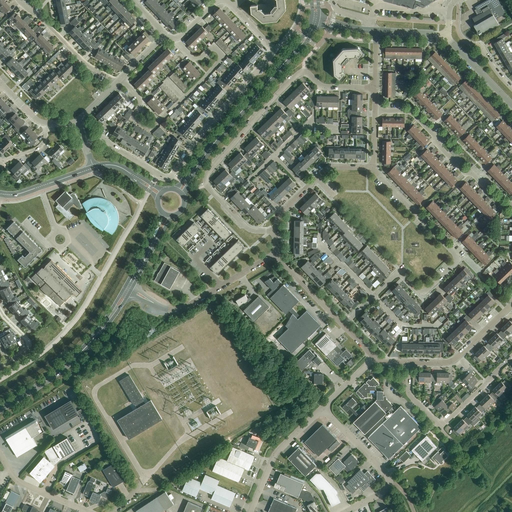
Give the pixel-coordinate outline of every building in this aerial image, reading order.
[(105,8),(107,9),(116,1),(115,0),(109,0),(106,3),(108,5),(105,8)] [(155,0),(149,6),(152,10),(159,4),(157,2),(158,0),(155,0)] [(276,0),(277,5),(275,6),(274,6),(272,7),(271,8),(272,10),(271,10),(271,13),(265,13),(258,7),(257,5),(251,6),(251,11),(251,13),(253,14),(261,21),(262,23),(264,22),(275,21),(277,21),(278,19),(286,10),(285,0),(276,0)] [(360,0),(365,1),(365,0),(383,0),(383,1),(414,9),(415,5),(424,8),(435,1),(436,0),(360,0)] [(474,26),(477,31),(477,34),(478,34),(480,37),(499,25),(496,20),(505,14),(496,0),(487,0),(475,7),(477,10),(476,11),(478,15),(472,18),(476,25),(474,26)] [(112,8),(114,11),(120,4),(116,1),(107,9),(109,11),(112,8)] [(152,10),(156,14),(165,5),(164,3),(161,6),(159,4),(152,10)] [(6,4),(0,9),(0,10),(4,14),(5,13),(7,16),(12,11),(10,9),(10,8),(6,4)] [(113,16),(115,17),(124,8),(120,4),(114,11),(116,13),(113,16)] [(156,14),(160,18),(166,12),(164,9),(167,7),(165,5),(156,14)] [(119,16),(121,18),(128,12),(124,8),(115,17),(116,19),(119,16)] [(213,15),(217,19),(224,12),(220,8),(213,15)] [(164,22),(173,13),(171,11),(168,14),(166,12),(160,18),(164,22)] [(120,23),(122,25),(131,16),(128,12),(121,18),(123,21),(120,23)] [(217,19),(221,23),(227,16),(224,12),(217,19)] [(9,25),(12,28),(21,19),(17,15),(16,15),(14,13),(8,19),(10,21),(9,25)] [(164,22),(167,26),(174,19),(172,17),(175,15),(173,13),(164,22)] [(19,30),(30,19),(30,17),(29,16),(27,16),(22,20),(21,19),(12,28),(16,32),(19,30)] [(131,16),(122,25),(124,27),(127,24),(129,26),(135,20),(131,16)] [(221,23),(225,26),(231,20),(227,16),(221,23)] [(68,17),(59,19),(60,24),(61,27),(62,27),(65,27),(65,26),(65,23),(69,22),(68,17)] [(69,23),(71,26),(78,19),(76,17),(75,18),(69,23)] [(68,33),(72,37),(81,28),(80,27),(77,29),(75,27),(79,23),(78,22),(81,20),(79,18),(78,19),(71,26),(73,28),(68,33)] [(19,30),(23,34),(29,28),(27,26),(32,21),(30,19),(19,30)] [(174,19),(167,26),(171,30),(181,21),(179,19),(176,22),(174,19)] [(225,26),(228,30),(235,24),(231,20),(225,26)] [(228,30),(232,34),(239,28),(235,24),(228,30)] [(23,34),(21,36),(25,40),(27,38),(38,27),(36,25),(31,30),(29,28),(23,34)] [(202,27),(198,31),(204,37),(213,29),(209,25),(204,29),(202,27)] [(38,27),(27,38),(31,43),(34,40),(33,40),(38,36),(36,34),(42,29),(39,26),(38,27)] [(72,37),(76,40),(82,34),(80,32),(83,29),(81,28),(72,37)] [(232,34),(236,38),(242,32),(239,28),(232,34)] [(145,31),(138,37),(145,44),(149,40),(147,38),(149,36),(145,31)] [(198,31),(194,34),(200,41),(204,37),(198,31)] [(33,40),(34,40),(38,45),(49,34),(47,32),(42,36),(40,34),(38,36),(33,40)] [(82,34),(76,40),(80,44),(90,35),(88,33),(87,35),(84,32),(82,34)] [(242,32),(236,38),(240,42),(246,36),(242,32)] [(80,44),(84,48),(92,40),(90,37),(93,35),(91,33),(90,35),(80,44)] [(38,45),(42,49),(48,43),(46,40),(51,36),(49,34),(38,45)] [(194,34),(190,38),(197,45),(200,41),(194,34)] [(494,43),(497,48),(505,43),(502,39),(504,38),(502,35),(497,38),(498,41),(494,43)] [(138,37),(135,41),(141,48),(145,44),(138,37)] [(197,45),(190,38),(186,42),(189,45),(187,47),(191,52),(194,50),(193,49),(197,45)] [(92,40),(84,48),(87,52),(92,47),(94,50),(100,44),(98,42),(96,43),(92,40)] [(256,44),(253,49),(260,55),(264,51),(261,48),(263,46),(257,40),(255,43),(256,44)] [(135,41),(131,45),(137,51),(141,48),(135,41)] [(497,48),(499,53),(508,48),(510,47),(508,42),(505,43),(497,48)] [(48,43),(42,49),(46,53),(47,53),(49,55),(54,50),(52,48),(53,47),(48,43)] [(137,51),(131,45),(124,51),(129,55),(131,53),(133,55),(137,51)] [(7,55),(9,57),(13,53),(15,51),(13,48),(11,51),(7,47),(4,49),(0,53),(0,57),(2,59),(7,55)] [(94,57),(99,60),(104,51),(99,48),(99,49),(97,47),(93,52),(96,55),(94,57)] [(168,48),(164,52),(170,59),(174,55),(168,48)] [(348,61),(350,59),(349,58),(353,57),(353,56),(355,56),(359,59),(364,53),(359,49),(360,49),(358,48),(356,48),(343,49),(333,60),(334,73),(333,73),(334,75),(335,77),(336,77),(340,80),(345,75),(341,72),(341,69),(343,69),(342,66),(344,66),(345,64),(347,64),(348,63),(348,61)] [(499,53),(502,58),(511,53),(508,48),(499,53)] [(253,49),(249,53),(257,59),(260,55),(253,49)] [(99,60),(104,63),(109,54),(104,51),(99,60)] [(245,57),(246,58),(246,57),(253,63),(257,59),(249,53),(247,51),(245,53),(247,55),(245,57)] [(164,52),(160,56),(166,63),(170,59),(164,52)] [(428,59),(432,64),(440,57),(435,52),(428,59)] [(6,64),(10,68),(16,62),(12,58),(15,55),(13,53),(9,57),(11,59),(6,64)] [(502,58),(505,62),(511,58),(511,54),(511,53),(502,58)] [(104,63),(109,66),(114,57),(109,54),(104,63)] [(160,56),(156,60),(162,66),(166,63),(160,56)] [(109,66),(114,68),(119,59),(114,57),(109,66)] [(246,57),(246,58),(243,61),(250,68),(254,64),(253,63),(246,57)] [(432,64),(436,68),(444,61),(440,57),(432,64)] [(119,59),(114,68),(119,71),(124,62),(119,59)] [(156,60),(152,64),(158,70),(162,66),(156,60)] [(68,61),(63,66),(71,73),(75,69),(68,61)] [(243,61),(239,65),(245,71),(247,72),(250,68),(243,61)] [(436,68),(440,73),(448,65),(444,61),(436,68)] [(11,71),(12,73),(22,63),(20,62),(18,64),(16,62),(10,68),(12,70),(11,71)] [(187,72),(193,66),(189,62),(187,64),(185,62),(181,66),(187,72)] [(15,73),(17,75),(24,69),(22,67),(24,65),(22,63),(12,73),(14,75),(15,73)] [(148,68),(150,69),(155,74),(158,70),(152,64),(148,68)] [(237,64),(234,68),(241,75),(245,71),(239,65),(237,64)] [(440,73),(444,77),(452,69),(448,65),(440,73)] [(63,66),(59,69),(66,77),(71,73),(63,66)] [(187,72),(190,76),(197,70),(193,66),(187,72)] [(234,68),(230,72),(238,79),(241,75),(234,68)] [(24,69),(17,75),(21,79),(26,75),(28,77),(32,73),(28,69),(26,71),(24,69)] [(59,69),(55,73),(60,78),(62,81),(66,77),(59,69)] [(150,69),(146,73),(152,79),(157,75),(155,74),(150,69)] [(444,77),(449,81),(456,74),(452,69),(444,77)] [(197,70),(190,76),(194,80),(201,74),(197,70)] [(53,71),(49,75),(56,82),(60,78),(55,73),(53,71)] [(230,72),(227,76),(234,83),(238,79),(230,72)] [(146,73),(142,77),(148,83),(152,79),(146,73)] [(456,74),(449,81),(453,86),(461,78),(456,74)] [(49,75),(45,79),(52,86),(56,82),(49,75)] [(227,76),(221,82),(226,86),(228,84),(231,87),(234,83),(227,76)] [(142,77),(138,80),(145,87),(148,83),(142,77)] [(45,79),(41,83),(48,90),(52,86),(45,79)] [(145,87),(138,80),(134,84),(140,91),(145,87)] [(458,87),(463,92),(470,85),(466,80),(458,87)] [(221,82),(215,89),(223,96),(227,91),(224,89),(226,86),(221,82)] [(41,83),(36,87),(44,94),(48,90),(41,83)] [(303,83),(299,87),(306,94),(310,90),(311,92),(313,90),(309,85),(307,87),(303,83)] [(463,92),(467,96),(475,89),(470,85),(463,92)] [(44,94),(36,87),(32,91),(31,89),(29,92),(36,99),(38,97),(39,98),(44,94)] [(299,87),(295,90),(302,98),(306,94),(299,87)] [(215,89),(212,93),(219,100),(223,96),(215,89)] [(467,96),(471,100),(479,93),(475,89),(467,96)] [(295,90),(291,94),(302,106),(304,104),(300,100),(302,98),(295,90)] [(413,97),(417,101),(424,95),(420,91),(413,97)] [(119,93),(115,97),(122,104),(126,101),(128,102),(130,100),(125,95),(123,97),(119,93)] [(212,93),(208,97),(216,104),(219,100),(212,93)] [(471,100),(475,105),(483,97),(479,93),(471,100)] [(151,107),(158,100),(154,96),(152,94),(147,98),(150,100),(147,102),(151,107)] [(291,94),(287,98),(294,105),(296,103),(298,106),(300,104),(302,106),(291,94)] [(417,101),(421,105),(427,99),(424,95),(417,101)] [(202,99),(205,101),(212,108),(216,104),(208,97),(206,99),(203,96),(202,99)] [(115,97),(111,101),(118,108),(122,104),(115,97)] [(333,97),(333,107),(338,107),(338,111),(342,111),(342,103),(339,103),(339,97),(333,97)] [(475,105),(479,109),(487,102),(483,97),(475,105)] [(290,109),(287,111),(292,115),(292,116),(295,114),(290,109),(294,105),(287,98),(283,102),(290,109)] [(421,105),(425,109),(431,102),(427,99),(421,105)] [(151,107),(155,111),(162,104),(158,100),(151,107)] [(108,105),(115,112),(116,113),(120,110),(118,108),(111,101),(108,105)] [(205,101),(199,108),(202,110),(204,111),(206,109),(209,112),(212,108),(205,101)] [(425,109),(428,113),(435,106),(431,102),(425,109)] [(479,109),(484,113),(491,106),(487,102),(479,109)] [(8,113),(6,111),(9,108),(5,103),(0,107),(0,115),(3,118),(8,113)] [(162,104),(155,111),(159,115),(166,109),(162,104)] [(108,105),(104,108),(111,116),(115,112),(108,105)] [(348,110),(348,114),(356,114),(356,111),(362,111),(362,105),(352,105),(352,108),(350,108),(348,110)] [(191,112),(193,114),(201,121),(205,116),(200,112),(202,110),(199,108),(198,106),(196,109),(195,108),(193,110),(191,112)] [(428,113),(432,116),(439,110),(435,106),(428,113)] [(484,113),(488,118),(495,110),(491,106),(484,113)] [(104,108),(100,112),(107,119),(111,116),(104,108)] [(281,108),(277,112),(284,119),(288,116),(290,117),(292,115),(287,111),(285,113),(281,108)] [(303,112),(308,118),(311,115),(305,109),(303,112)] [(439,110),(432,116),(436,120),(442,114),(439,110)] [(493,121),(495,124),(499,119),(497,117),(500,115),(495,110),(488,118),(492,122),(493,121)] [(107,119),(100,112),(96,116),(99,120),(97,122),(102,126),(104,124),(103,123),(107,119)] [(277,112),(273,116),(282,126),(284,124),(282,121),(284,119),(277,112)] [(10,121),(13,124),(19,118),(15,113),(11,116),(9,114),(4,119),(8,124),(10,121)] [(193,114),(190,118),(197,125),(201,121),(193,114)] [(352,119),(352,122),(362,122),(362,117),(356,117),(356,114),(348,114),(348,117),(350,119),(352,119)] [(444,121),(448,126),(454,119),(450,115),(444,121)] [(273,116),(269,120),(279,129),(282,126),(273,116)] [(13,129),(17,133),(23,128),(21,126),(24,123),(19,118),(13,124),(16,127),(13,129)] [(190,118),(186,122),(194,129),(197,125),(190,118)] [(448,126),(451,129),(458,123),(457,122),(454,119),(448,126)] [(496,132),(497,133),(506,124),(503,120),(501,122),(499,119),(495,124),(494,125),(496,127),(499,129),(496,132)] [(269,120),(265,123),(274,133),(278,129),(279,129),(269,120)] [(181,122),(180,124),(190,133),(194,129),(186,122),(184,124),(181,122)] [(265,123),(261,127),(269,134),(268,135),(271,137),(274,133),(265,123)] [(451,129),(455,133),(462,127),(459,124),(458,123),(451,129)] [(190,133),(180,124),(178,126),(181,128),(179,130),(177,128),(175,131),(182,137),(184,135),(187,137),(190,133)] [(502,132),(504,134),(510,128),(506,124),(497,133),(499,135),(502,132)] [(112,135),(117,137),(122,129),(118,126),(117,127),(116,125),(114,127),(113,128),(112,130),(114,131),(112,135)] [(407,136),(409,138),(418,129),(414,125),(408,131),(410,133),(407,136)] [(26,138),(33,132),(28,127),(25,130),(23,128),(17,133),(22,138),(22,139),(23,140),(24,140),(26,138)] [(160,127),(156,130),(162,135),(165,132),(160,127)] [(269,134),(261,127),(257,131),(265,138),(268,135),(269,134)] [(462,127),(455,133),(459,137),(465,131),(462,127)] [(503,139),(505,141),(511,133),(511,130),(510,128),(504,134),(506,137),(503,139)] [(117,137),(122,140),(126,134),(127,132),(122,129),(117,137)] [(413,136),(415,139),(422,133),(418,129),(409,138),(410,139),(413,136)] [(162,135),(156,130),(152,134),(159,138),(162,135)] [(33,132),(26,138),(29,141),(27,143),(31,147),(36,142),(34,140),(37,136),(33,132)] [(415,144),(416,145),(425,136),(422,133),(415,139),(417,141),(415,144)] [(4,140),(1,143),(7,149),(12,145),(9,141),(11,139),(6,134),(2,138),(4,140)] [(120,142),(125,145),(130,136),(126,134),(122,140),(120,142)] [(302,134),(299,137),(305,143),(307,140),(302,134)] [(463,141),(467,145),(473,139),(469,135),(463,141)] [(125,145),(130,148),(135,139),(130,136),(125,145)] [(169,137),(168,139),(180,146),(182,141),(174,136),(172,139),(169,137)] [(425,136),(416,145),(418,147),(421,144),(423,147),(429,140),(425,136)] [(256,137),(252,141),(260,148),(264,144),(256,137)] [(305,143),(299,137),(297,139),(302,145),(305,143)] [(130,148),(134,151),(140,142),(135,139),(130,148)] [(170,143),(168,146),(177,151),(180,146),(168,139),(166,141),(170,143)] [(467,145),(470,149),(477,143),(473,139),(467,145)] [(252,141),(248,145),(256,152),(260,148),(252,141)] [(277,143),(275,141),(271,145),(276,150),(280,146),(277,143)] [(134,151),(139,153),(144,145),(140,142),(134,151)] [(312,150),(318,157),(322,153),(319,150),(321,148),(316,143),(311,149),(312,150)] [(470,149),(474,152),(480,146),(477,143),(470,149)] [(48,152),(54,159),(63,150),(57,144),(48,152)] [(144,145),(139,153),(144,156),(149,148),(144,145)] [(257,154),(255,152),(256,152),(248,145),(244,148),(249,153),(247,155),(251,160),(257,154)] [(168,146),(166,150),(174,155),(177,151),(168,146)] [(329,157),(334,158),(334,147),(326,146),(326,152),(329,153),(329,157)] [(474,152),(478,156),(484,150),(480,146),(474,152)] [(174,155),(166,150),(163,149),(161,154),(163,155),(171,160),(174,155)] [(356,149),(356,158),(359,158),(359,160),(365,160),(366,152),(362,152),(362,149),(356,149)] [(421,155),(425,159),(431,153),(427,149),(421,155)] [(284,152),(290,159),(293,157),(286,150),(284,152)] [(308,154),(314,160),(316,162),(320,158),(318,157),(312,150),(308,154)] [(478,156),(482,160),(488,154),(484,150),(478,156)] [(240,153),(236,156),(243,164),(245,162),(249,165),(253,161),(251,160),(247,155),(244,157),(240,153)] [(282,155),(288,162),(290,159),(284,153),(282,155)] [(425,159),(428,163),(435,157),(431,153),(425,159)] [(40,154),(36,158),(42,165),(46,161),(48,163),(50,160),(46,156),(44,158),(40,154)] [(308,154),(304,158),(311,164),(314,160),(308,154)] [(488,154),(482,160),(485,164),(492,158),(488,154)] [(158,158),(169,165),(171,160),(163,155),(161,157),(160,156),(158,158)] [(236,156),(232,160),(240,168),(243,164),(236,156)] [(428,163),(432,167),(439,161),(435,157),(428,163)] [(42,165),(36,158),(31,163),(33,165),(31,167),(38,175),(41,172),(37,169),(42,165)] [(169,165),(158,158),(155,163),(166,169),(169,165)] [(304,158),(300,161),(307,168),(311,164),(304,158)] [(391,158),(382,158),(382,163),(384,163),(384,167),(389,167),(389,163),(391,163),(391,158)] [(53,162),(59,168),(61,165),(56,160),(53,162)] [(236,171),(240,168),(232,160),(228,164),(233,169),(230,171),(232,172),(236,176),(242,182),(244,180),(238,174),(236,171)] [(300,161),(297,165),(303,172),(307,168),(300,161)] [(432,167),(436,171),(442,165),(439,161),(432,167)] [(19,162),(15,166),(21,172),(23,175),(28,170),(28,171),(30,169),(25,163),(23,165),(19,162)] [(394,167),(388,173),(391,177),(401,168),(397,164),(394,167)] [(488,171),(491,175),(501,166),(499,164),(496,167),(494,165),(488,171)] [(267,168),(272,174),(275,171),(270,165),(267,168)] [(303,172),(297,165),(293,169),(299,176),(303,172)] [(436,171),(440,175),(446,169),(442,165),(436,171)] [(21,172),(15,166),(10,170),(14,174),(12,176),(16,181),(20,177),(19,175),(21,172)] [(491,175),(495,179),(501,172),(499,170),(502,167),(501,166),(491,175)] [(391,177),(395,181),(402,175),(399,173),(402,170),(401,168),(391,177)] [(225,169),(221,173),(229,181),(233,177),(234,179),(236,176),(232,172),(230,174),(225,169)] [(440,175),(444,179),(450,173),(446,169),(440,175)] [(265,170),(262,172),(268,179),(270,176),(265,170)] [(268,179),(262,172),(259,175),(265,181),(268,179)] [(495,179),(499,182),(508,174),(506,172),(504,175),(501,172),(495,179)] [(221,173),(217,177),(225,184),(229,181),(221,173)] [(444,179),(447,183),(454,177),(450,173),(444,179)] [(395,181),(399,185),(408,176),(407,174),(404,177),(402,175),(395,181)] [(499,182),(503,186),(509,180),(507,178),(510,175),(508,174),(499,182)] [(399,185),(403,189),(409,182),(407,180),(410,177),(408,176),(399,185)] [(225,184),(217,177),(213,181),(221,188),(225,184)] [(290,177),(286,181),(292,188),(296,184),(290,177)] [(454,177),(447,183),(451,187),(457,181),(454,177)] [(503,186),(506,190),(511,184),(511,181),(511,182),(509,180),(503,186)] [(286,181),(282,185),(288,192),(292,188),(286,181)] [(403,189),(406,192),(416,184),(414,182),(411,185),(409,182),(403,189)] [(460,188),(463,192),(470,186),(466,182),(460,188)] [(406,192),(410,196),(417,190),(414,188),(417,185),(416,184),(406,192)] [(282,185),(278,189),(284,195),(288,192),(282,185)] [(463,192),(467,196),(474,190),(470,186),(463,192)] [(278,189),(274,193),(280,199),(284,195),(278,189)] [(410,196),(414,200),(423,191),(422,190),(419,192),(417,190),(410,196)] [(467,196),(471,200),(477,194),(474,190),(467,196)] [(65,191),(61,196),(68,203),(68,202),(72,198),(76,201),(78,199),(81,205),(75,194),(72,193),(70,195),(65,191)] [(272,191),(268,194),(270,196),(276,203),(280,199),(274,193),(272,191)] [(423,191),(414,200),(418,204),(424,198),(422,196),(425,193),(423,191)] [(231,198),(234,202),(241,196),(237,192),(231,198)] [(316,193),(312,197),(318,203),(320,205),(324,201),(316,193)] [(238,206),(245,200),(246,198),(243,194),(241,196),(234,202),(238,206)] [(471,200),(475,204),(481,198),(477,194),(471,200)] [(68,203),(61,196),(56,200),(59,204),(56,207),(68,220),(72,216),(63,207),(65,205),(68,207),(70,205),(68,202),(68,203)] [(312,197),(308,201),(314,207),(318,203),(312,197)] [(87,212),(86,213),(91,221),(95,225),(103,231),(104,229),(112,235),(113,233),(114,232),(115,232),(115,231),(116,230),(116,229),(117,228),(117,227),(118,226),(118,224),(118,222),(119,221),(119,219),(119,217),(118,215),(118,213),(117,211),(116,209),(115,208),(114,206),(113,205),(112,203),(110,202),(109,201),(107,200),(105,199),(104,199),(102,198),(100,198),(98,198),(96,198),(94,198),(92,198),(90,199),(89,199),(87,200),(85,201),(84,202),(82,204),(87,212)] [(475,204),(479,208),(485,202),(481,198),(475,204)] [(426,207),(430,211),(439,202),(441,201),(439,199),(435,203),(433,201),(426,207)] [(238,206),(242,210),(248,204),(245,200),(238,206)] [(308,201),(304,204),(310,211),(314,207),(308,201)] [(440,209),(438,207),(441,204),(439,202),(430,211),(434,215),(440,209)] [(479,208),(482,212),(489,206),(485,202),(479,208)] [(246,214),(248,212),(252,207),(248,204),(242,210),(246,214)] [(310,211),(304,204),(300,208),(306,215),(310,211)] [(248,212),(252,216),(258,209),(254,205),(252,207),(248,212)] [(482,212),(486,216),(492,210),(489,206),(482,212)] [(434,215),(438,219),(447,210),(445,208),(442,211),(440,209),(434,215)] [(201,216),(204,219),(211,213),(208,209),(201,216)] [(252,216),(255,219),(262,213),(258,209),(252,216)] [(438,219),(441,223),(448,217),(446,215),(448,212),(447,210),(438,219)] [(492,210),(486,216),(490,220),(496,214),(492,210)] [(330,221),(332,223),(338,216),(334,212),(326,221),(327,223),(330,221)] [(215,216),(211,213),(204,219),(208,223),(215,216)] [(262,213),(255,219),(259,223),(266,217),(262,213)] [(218,219),(215,216),(208,223),(211,226),(218,219)] [(294,221),(294,226),(304,226),(304,223),(309,223),(309,219),(306,218),(302,216),(301,219),(302,220),(302,221),(294,221)] [(332,227),(333,229),(342,220),(338,216),(332,223),(334,225),(332,227)] [(441,223),(445,227),(454,218),(453,216),(450,219),(448,217),(441,223)] [(445,227),(449,231),(455,225),(453,222),(456,220),(454,218),(445,227)] [(221,223),(218,219),(211,226),(214,230),(221,223)] [(337,228),(339,231),(346,224),(342,220),(333,229),(335,231),(337,228)] [(6,229),(29,252),(24,257),(22,255),(17,260),(24,268),(42,250),(13,222),(6,229)] [(194,223),(190,226),(197,233),(201,230),(194,223)] [(225,226),(221,223),(214,230),(218,233),(225,226)] [(339,235),(341,236),(341,237),(348,230),(350,228),(346,224),(339,231),(341,233),(339,235)] [(449,231),(453,235),(462,226),(460,224),(457,227),(455,225),(449,231)] [(190,226),(187,229),(194,236),(197,233),(190,226)] [(225,226),(218,233),(221,237),(228,230),(225,226)] [(462,226),(453,235),(457,239),(463,232),(461,230),(463,227),(462,226)] [(187,229),(183,233),(190,240),(194,236),(187,229)] [(231,233),(228,230),(221,237),(224,240),(231,233)] [(343,238),(345,240),(352,234),(348,230),(341,237),(341,236),(339,238),(341,240),(343,238)] [(183,233),(180,236),(187,243),(190,240),(183,233)] [(345,244),(347,246),(355,237),(352,234),(345,240),(347,242),(345,244)] [(462,241),(466,245),(475,237),(474,235),(471,238),(468,235),(462,241)] [(187,243),(180,236),(176,240),(183,247),(187,243)] [(350,246),(353,248),(359,241),(355,237),(347,246),(348,248),(350,246)] [(466,245),(470,249),(476,243),(474,241),(477,238),(475,237),(466,245)] [(238,240),(234,244),(241,251),(245,247),(238,240)] [(359,241),(353,248),(355,250),(352,252),(354,254),(363,245),(359,241)] [(470,249),(473,253),(484,243),(483,241),(478,245),(476,243),(470,249)] [(473,253),(477,257),(484,251),(481,249),(484,246),(486,245),(484,243),(473,253)] [(241,251),(234,244),(231,247),(238,254),(241,251)] [(362,254),(364,256),(371,250),(367,246),(357,255),(359,257),(362,254)] [(238,254),(231,247),(227,251),(234,258),(238,254)] [(303,248),(294,248),(294,253),(295,258),(301,256),(301,253),(306,253),(306,251),(303,251),(303,248)] [(364,260),(366,262),(374,254),(371,250),(364,256),(366,258),(364,260)] [(477,257),(481,261),(490,252),(489,250),(486,253),(484,251),(477,257)] [(234,258),(227,251),(224,254),(231,261),(234,258)] [(490,252),(481,261),(485,265),(491,259),(489,257),(492,254),(493,252),(492,251),(490,252)] [(305,271),(314,263),(322,254),(320,252),(315,254),(310,259),(312,261),(310,263),(308,261),(301,267),(305,271)] [(231,261),(224,254),(221,257),(227,264),(231,261)] [(370,262),(372,264),(378,258),(374,254),(366,262),(367,264),(370,262)] [(227,264),(221,257),(217,261),(224,268),(227,264)] [(371,268),(373,270),(382,261),(378,258),(372,264),(374,266),(371,268)] [(77,285),(51,260),(44,266),(45,266),(43,269),(41,267),(31,278),(41,288),(40,289),(48,297),(49,296),(59,306),(70,296),(72,293),(76,297),(82,291),(77,285)] [(224,268),(217,261),(214,264),(220,271),(224,268)] [(382,261),(373,270),(373,271),(376,274),(386,265),(382,261)] [(504,261),(503,263),(511,272),(511,271),(511,264),(510,262),(507,264),(504,261)] [(155,281),(170,289),(180,271),(165,263),(155,281)] [(305,271),(309,275),(315,269),(313,266),(316,264),(314,263),(305,271)] [(503,263),(501,264),(504,267),(502,269),(508,276),(511,272),(503,263)] [(210,267),(217,274),(220,271),(214,264),(210,267)] [(386,265),(376,274),(379,278),(377,280),(380,283),(389,274),(387,272),(390,269),(386,265)] [(309,275),(313,279),(321,270),(320,269),(317,271),(315,269),(309,275)] [(497,269),(495,270),(504,280),(508,276),(502,269),(499,272),(497,269)] [(313,279),(316,283),(323,276),(321,274),(323,272),(321,270),(313,279)] [(463,270),(459,273),(466,280),(468,278),(469,279),(471,279),(472,278),(474,276),(470,272),(467,274),(463,270)] [(493,272),(496,275),(494,277),(500,283),(504,280),(495,270),(493,272)] [(456,274),(454,276),(464,286),(466,284),(464,282),(466,280),(459,273),(457,276),(456,274)] [(323,276),(316,283),(320,287),(329,278),(325,274),(323,276)] [(270,279),(265,282),(272,290),(267,295),(270,298),(286,314),(289,310),(293,314),(286,325),(288,328),(278,339),(292,353),(292,352),(295,350),(317,328),(316,327),(316,323),(317,322),(306,311),(300,317),(292,308),(299,301),(284,285),(279,290),(276,287),(281,282),(277,279),(274,276),(270,279)] [(454,278),(452,281),(458,288),(460,286),(462,287),(464,286),(454,276),(453,277),(454,278)] [(330,289),(336,283),(338,281),(337,280),(335,282),(332,279),(326,285),(330,289)] [(446,283),(448,285),(454,291),(456,293),(458,292),(456,290),(458,288),(452,281),(449,283),(448,282),(446,283)] [(0,290),(0,292),(2,296),(11,292),(9,287),(9,286),(8,283),(1,287),(2,290),(0,290)] [(330,289),(333,293),(342,285),(340,284),(338,286),(336,283),(330,289)] [(392,291),(396,294),(402,288),(398,284),(396,287),(394,285),(388,290),(390,292),(392,291)] [(333,293),(337,297),(343,291),(341,289),(343,287),(342,285),(333,293)] [(449,294),(447,296),(452,301),(451,300),(453,298),(450,295),(454,291),(448,285),(444,288),(449,294)] [(402,288),(396,294),(396,295),(398,297),(396,299),(398,300),(406,292),(402,288)] [(337,297),(341,301),(347,295),(350,293),(348,291),(346,293),(343,291),(337,297)] [(488,295),(484,299),(491,306),(495,302),(491,298),(493,296),(488,291),(486,293),(488,295)] [(7,300),(9,303),(17,298),(15,296),(13,297),(11,292),(2,296),(4,302),(7,300)] [(402,300),(404,302),(410,296),(406,292),(398,300),(400,302),(402,300)] [(441,294),(437,297),(443,304),(447,300),(450,303),(452,301),(447,296),(445,298),(441,294)] [(250,304),(243,310),(254,321),(255,321),(256,323),(258,321),(257,319),(269,307),(258,296),(253,301),(250,298),(249,299),(247,299),(245,295),(243,296),(242,295),(241,297),(236,300),(239,306),(244,302),(244,303),(247,301),(248,302),(250,304)] [(341,301),(345,305),(351,299),(347,295),(341,301)] [(404,306),(406,308),(414,300),(410,296),(404,302),(406,304),(404,306)] [(432,300),(441,310),(443,312),(444,310),(441,306),(443,304),(437,297),(434,300),(433,299),(432,300)] [(8,308),(12,312),(20,306),(16,301),(18,300),(17,298),(9,303),(11,306),(8,308)] [(479,298),(477,299),(488,311),(489,309),(488,308),(491,306),(484,299),(482,301),(479,298)] [(351,299),(345,305),(349,309),(351,306),(353,309),(359,303),(357,301),(355,303),(351,299)] [(479,304),(476,306),(483,313),(485,311),(487,312),(488,311),(477,299),(475,301),(479,304)] [(406,308),(409,312),(417,304),(414,300),(406,308)] [(431,303),(429,305),(435,312),(438,310),(439,312),(441,310),(432,300),(430,301),(431,303)] [(417,304),(409,312),(411,313),(412,312),(414,315),(416,317),(421,313),(419,310),(421,308),(417,304)] [(435,312),(429,305),(425,309),(431,316),(435,312)] [(18,315),(20,317),(27,311),(25,309),(23,310),(20,306),(12,312),(16,317),(18,315)] [(471,308),(472,310),(473,310),(479,317),(480,318),(482,317),(481,316),(483,313),(476,306),(474,309),(472,307),(471,308)] [(465,314),(466,316),(469,319),(471,317),(475,321),(479,317),(473,310),(472,310),(469,314),(467,312),(465,314)] [(20,322),(25,326),(31,319),(27,315),(29,313),(27,311),(20,317),(23,319),(20,322)] [(360,321),(364,325),(371,319),(367,315),(369,313),(366,311),(358,319),(361,321),(360,321)] [(466,316),(460,321),(462,323),(468,330),(472,326),(468,322),(470,320),(469,319),(466,316)] [(31,319),(25,326),(29,330),(31,328),(33,330),(39,324),(37,321),(35,323),(31,319)] [(368,329),(376,321),(375,320),(373,321),(371,319),(364,325),(363,327),(367,331),(368,329)] [(460,325),(458,327),(464,334),(467,332),(468,333),(470,331),(468,330),(462,323),(460,321),(459,320),(457,322),(460,325)] [(376,321),(368,329),(372,333),(378,327),(380,326),(380,325),(378,323),(376,321)] [(503,331),(501,333),(505,337),(507,335),(508,336),(511,331),(505,325),(501,329),(503,331)] [(378,327),(372,333),(376,337),(377,335),(382,331),(380,329),(381,327),(380,326),(378,327)] [(451,328),(452,329),(462,339),(463,338),(462,336),(464,334),(458,327),(456,329),(454,327),(453,326),(451,328)] [(10,328),(3,332),(10,344),(13,342),(14,344),(16,342),(15,340),(14,340),(12,337),(16,335),(10,328)] [(380,337),(381,339),(387,333),(384,329),(382,331),(377,335),(376,337),(378,339),(380,337)] [(452,333),(450,335),(457,341),(459,339),(460,340),(462,339),(452,329),(450,331),(452,333)] [(387,333),(381,339),(385,343),(391,337),(393,335),(389,331),(387,333)] [(10,344),(3,332),(0,334),(0,343),(2,343),(4,346),(3,346),(5,349),(7,347),(7,346),(10,344)] [(326,333),(315,344),(330,359),(340,350),(337,346),(326,333)] [(450,335),(448,333),(442,339),(446,343),(448,342),(449,343),(450,342),(453,345),(457,341),(450,335)] [(497,333),(492,337),(499,344),(503,340),(503,339),(505,337),(501,333),(498,335),(497,333)] [(391,337),(385,343),(389,347),(395,341),(391,337)] [(490,343),(488,345),(492,350),(494,348),(495,348),(499,344),(492,337),(488,341),(490,343)] [(435,342),(434,353),(440,353),(440,349),(443,349),(443,342),(435,342)] [(484,346),(479,350),(486,357),(490,353),(490,352),(492,350),(488,345),(485,347),(484,346)] [(340,350),(330,359),(337,366),(345,359),(343,358),(345,356),(348,359),(352,356),(346,349),(343,352),(340,350)] [(295,364),(302,371),(305,368),(307,369),(314,362),(318,366),(323,361),(314,352),(313,353),(309,350),(295,364)] [(486,357),(479,350),(475,354),(477,356),(475,358),(479,362),(481,360),(482,361),(486,357)] [(314,383),(323,383),(323,377),(324,375),(322,373),(321,374),(314,374),(314,383)] [(419,382),(425,382),(425,373),(419,373),(419,375),(415,375),(415,378),(415,381),(419,381),(419,382)] [(431,381),(434,381),(434,375),(431,375),(431,373),(425,373),(425,382),(431,383),(431,381)] [(437,383),(443,383),(443,373),(437,373),(437,375),(434,375),(434,381),(437,381),(437,383)] [(443,373),(443,383),(449,383),(449,382),(452,382),(452,376),(449,376),(449,373),(443,373)] [(464,381),(467,384),(474,377),(469,373),(465,377),(463,375),(458,379),(462,382),(464,381)] [(117,420),(129,439),(162,419),(150,400),(145,403),(143,399),(129,375),(120,381),(134,405),(134,404),(137,408),(117,420)] [(390,410),(392,412),(394,410),(392,408),(392,405),(386,399),(383,399),(383,391),(377,391),(375,389),(375,386),(379,383),(373,377),(370,380),(369,379),(358,390),(362,395),(360,397),(361,399),(365,399),(365,397),(367,397),(368,393),(370,393),(370,391),(374,391),(377,393),(377,400),(367,409),(364,406),(361,408),(364,412),(359,417),(350,408),(356,403),(351,399),(342,408),(346,412),(349,409),(358,418),(354,422),(353,423),(365,434),(390,410)] [(474,377),(467,384),(469,387),(468,388),(468,389),(471,392),(476,388),(473,386),(478,381),(474,377)] [(501,382),(497,386),(504,393),(508,389),(507,388),(510,385),(505,381),(503,383),(501,382)] [(494,392),(492,394),(496,398),(499,396),(499,397),(504,393),(497,386),(493,390),(494,392)] [(488,394),(484,398),(491,405),(495,401),(494,400),(496,398),(492,394),(490,396),(488,394)] [(435,407),(439,411),(446,404),(443,401),(444,400),(444,399),(441,396),(437,400),(439,402),(435,407)] [(481,404),(479,406),(483,411),(486,409),(491,405),(484,398),(480,402),(481,404)] [(45,416),(53,429),(79,414),(81,419),(88,415),(83,408),(77,411),(71,400),(45,416)] [(448,407),(446,404),(439,411),(443,415),(447,411),(450,413),(456,407),(452,403),(448,407)] [(215,411),(217,414),(221,412),(216,406),(211,409),(213,412),(215,411)] [(394,410),(392,412),(393,413),(391,415),(390,414),(389,415),(390,416),(368,437),(389,459),(418,431),(420,432),(422,430),(421,428),(421,427),(400,406),(395,411),(394,410)] [(475,407),(471,411),(478,418),(482,414),(481,413),(483,411),(479,406),(477,408),(475,407)] [(468,417),(466,419),(471,423),(473,421),(474,422),(478,418),(471,411),(467,415),(468,417)] [(462,419),(458,423),(465,430),(469,426),(468,425),(471,423),(466,419),(464,421),(462,419)] [(6,439),(9,443),(17,456),(37,445),(32,437),(44,431),(42,427),(41,428),(36,421),(6,439)] [(465,430),(458,423),(454,427),(456,429),(453,432),(457,436),(460,434),(461,434),(465,430)] [(304,442),(318,456),(336,439),(323,424),(304,442)] [(257,450),(261,442),(259,441),(260,438),(252,435),(251,438),(249,437),(248,436),(244,444),(241,443),(239,447),(248,450),(249,447),(257,450)] [(440,463),(441,464),(442,464),(442,463),(443,463),(443,462),(443,461),(442,461),(448,455),(444,450),(444,449),(444,448),(443,447),(442,447),(442,448),(441,448),(439,450),(436,447),(437,447),(426,436),(412,450),(422,461),(430,453),(433,456),(432,457),(434,460),(435,459),(440,463)] [(51,462),(60,456),(61,459),(63,458),(74,452),(69,444),(67,445),(63,440),(56,444),(45,451),(46,453),(49,459),(48,461),(44,458),(31,473),(41,481),(46,475),(48,473),(54,466),(51,464),(52,463),(51,462)] [(328,449),(331,452),(340,444),(337,440),(328,449)] [(212,471),(239,482),(244,469),(249,470),(255,456),(233,447),(231,451),(227,450),(223,459),(218,457),(212,471)] [(288,458),(305,476),(316,465),(299,447),(288,458)] [(411,456),(406,451),(399,458),(404,463),(411,456)] [(344,462),(351,470),(359,462),(351,454),(344,462)] [(329,467),(336,475),(346,466),(338,458),(329,467)] [(103,470),(113,487),(125,480),(115,463),(103,470)] [(363,491),(376,479),(367,471),(364,474),(360,469),(347,482),(349,483),(350,485),(355,490),(356,490),(359,487),(363,491)] [(64,486),(69,480),(72,476),(73,474),(65,471),(61,481),(61,480),(60,482),(60,483),(64,486)] [(298,497),(301,498),(304,491),(301,490),(304,483),(281,473),(277,483),(275,482),(273,487),(298,497)] [(337,494),(338,493),(338,492),(337,491),(337,490),(320,473),(316,473),(310,479),(319,489),(323,489),(327,496),(332,506),(341,502),(337,494)] [(211,499),(230,507),(236,493),(217,485),(219,481),(205,475),(202,483),(188,477),(182,491),(196,497),(199,489),(213,495),(211,499)] [(336,479),(340,484),(344,480),(339,475),(336,479)] [(72,476),(69,480),(70,481),(66,491),(74,494),(80,479),(72,476)] [(90,481),(88,482),(83,493),(84,495),(91,498),(90,499),(90,501),(96,503),(98,503),(101,495),(93,492),(91,491),(94,484),(93,482),(95,482),(96,480),(91,478),(90,481)] [(0,500),(6,503),(2,510),(3,510),(1,511),(9,511),(13,507),(19,495),(11,491),(6,500),(2,498),(0,500)] [(304,491),(301,498),(310,502),(311,503),(307,505),(309,509),(308,511),(309,511),(318,511),(316,508),(316,509),(315,506),(316,506),(314,502),(315,502),(311,494),(304,491)] [(162,511),(174,504),(165,492),(136,511),(162,511)] [(295,511),(297,508),(274,498),(268,511),(295,511)] [(200,511),(202,507),(188,501),(183,511),(200,511)]
